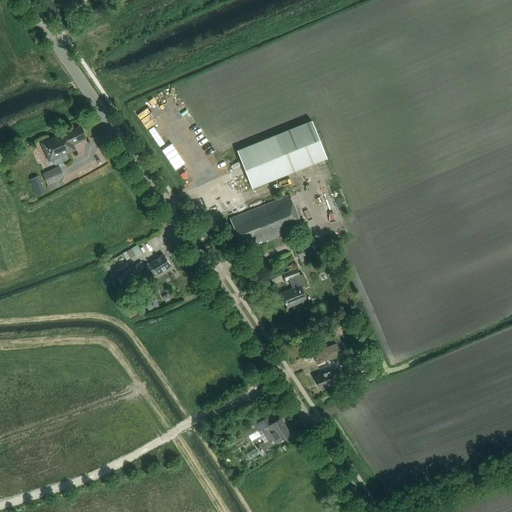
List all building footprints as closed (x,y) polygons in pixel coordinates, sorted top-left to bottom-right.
[(237,151),(252,189),(327,159),(311,121),(237,151)] [(49,161),(53,159),(55,165),(68,160),(65,154),(75,150),(72,145),(86,139),(80,126),(67,132),(65,127),(54,131),(57,136),(41,143),(49,161)] [(42,173),(43,175),(48,185),(64,178),(59,166),(42,173)] [(46,192),(38,176),(30,179),(38,196),(46,192)] [(266,241),(267,242),(302,227),(289,195),(230,219),(241,247),(251,242),(252,244),(260,241),(261,243),(266,241)] [(137,245),(131,248),(136,257),(142,254),(137,245)] [(150,264),(145,268),(140,271),(141,272),(131,279),(135,286),(136,285),(140,283),(150,276),(151,277),(156,274),(157,275),(170,266),(163,255),(150,264)] [(285,281),(289,280),(292,288),(281,293),(287,308),(306,300),(301,285),(305,284),(306,286),(307,285),(302,274),(300,275),(297,268),(282,274),(285,281)] [(132,288),(135,286),(131,279),(126,272),(119,276),(141,317),(146,314),(132,288)] [(145,291),(140,283),(136,285),(146,302),(150,300),(148,295),(153,293),(151,288),(145,291)] [(168,294),(162,297),(165,302),(171,299),(168,294)] [(339,374),(337,368),(333,358),(341,355),(336,344),(313,353),(320,370),(327,367),(325,362),(326,361),(330,371),(329,372),(329,371),(315,377),(320,389),(334,383),(332,377),(339,374)] [(280,418),(271,424),(267,417),(254,425),(264,442),(262,443),(266,449),(271,446),(268,440),(271,438),(274,444),(290,434),(280,418)] [(250,451),(257,447),(248,429),(234,435),(239,446),(246,443),(250,451)] [(258,447),(249,453),(253,459),(262,453),(258,447)]
